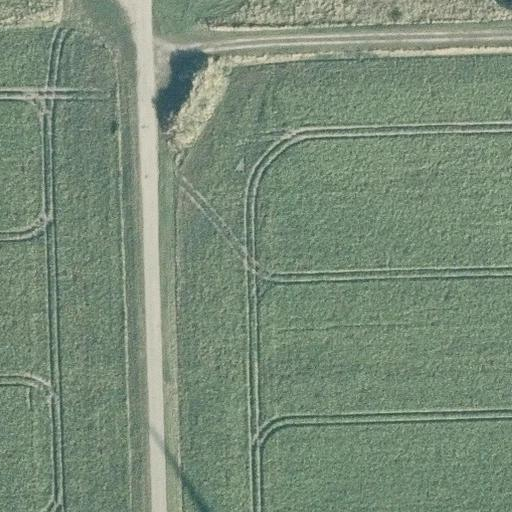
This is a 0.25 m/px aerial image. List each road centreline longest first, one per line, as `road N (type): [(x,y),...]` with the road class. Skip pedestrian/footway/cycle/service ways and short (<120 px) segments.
road 1 (unclassified): [(160,511),(142,0)]
road 2 (track): [(144,47),(511,35)]
